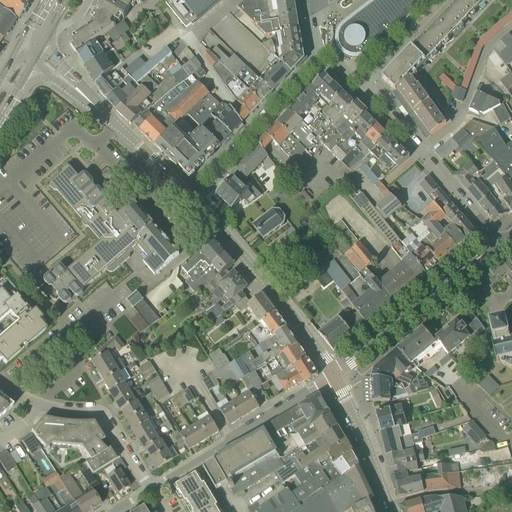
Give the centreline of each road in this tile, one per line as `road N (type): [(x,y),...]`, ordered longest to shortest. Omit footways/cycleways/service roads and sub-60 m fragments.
road 1 (residential): [(307,0),(312,63),(186,193)]
road 2 (secondary): [(335,377),(280,299),(186,193)]
road 3 (residential): [(150,490),(335,377)]
road 4 (secondary): [(186,193),(28,46)]
road 5 (tertiary): [(335,377),(497,242)]
road 6 (residential): [(420,151),(367,78),(437,0)]
road 7 (unclassified): [(420,151),(453,123),(484,49),(511,24)]
road 8 (secondary): [(387,505),(335,377)]
road 9 (residential): [(387,505),(511,486)]
